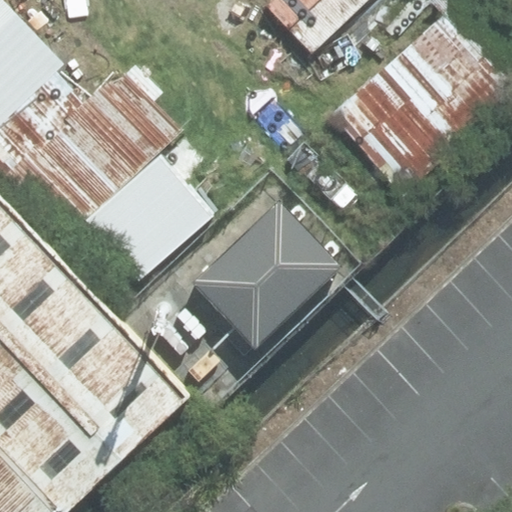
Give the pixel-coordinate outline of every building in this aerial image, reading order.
[(21,0),(0,0),(0,139),(90,231),(99,223),(154,282),(235,209),(175,143),(194,126),(168,97),(178,88),(148,55),(99,99),(67,64),(74,58),(21,0)] [(275,0),(324,50),(375,0),(275,0)] [(511,90),(511,50),(464,0),(463,0),(350,106),(417,178),(511,90)] [(342,142),(280,81),(247,115),(309,176),(342,142)] [(0,417),(88,511),(90,511),(235,380),(90,231),(0,139),(0,417)] [(296,190),(212,274),(279,340),(363,255),(296,190)] [(0,511),(88,511),(0,417),(0,511)]
